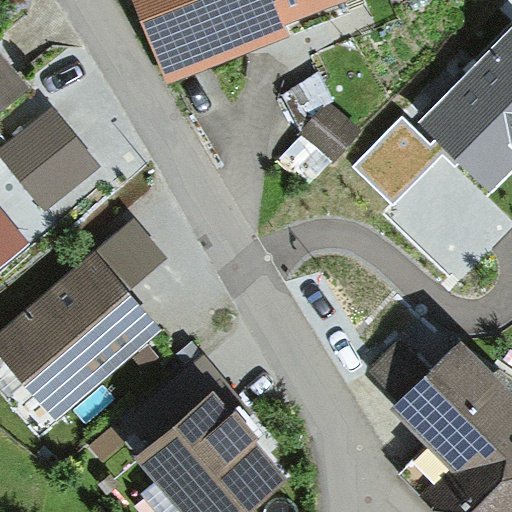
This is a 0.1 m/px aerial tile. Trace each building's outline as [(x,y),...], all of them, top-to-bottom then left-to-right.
[(138,0),(172,84),(296,34),(291,23),(348,0),(138,0)] [(511,30),(421,121),(438,137),(461,161),(491,190),(511,168),(511,30)] [(0,111),(29,86),(0,49),(0,111)] [(328,102),(302,134),(335,161),(361,130),(328,102)] [(1,157),(45,213),(99,171),(55,112),(1,157)] [(455,167),(461,161),(438,137),(430,145),(403,117),(353,167),(392,205),(444,154),(455,167)] [(0,207),(0,262),(27,240),(0,207)] [(134,217),(96,250),(131,290),(169,257),(134,217)] [(0,355),(56,419),(163,327),(131,290),(96,250),(0,333),(0,355)] [(436,511),(511,511),(511,408),(458,351),(435,373),(406,343),(370,377),(435,446),(403,476),(436,511)] [(139,465),(181,511),(235,511),(271,481),(202,403),(176,426),(153,401),(127,424),(153,453),(139,465)]
